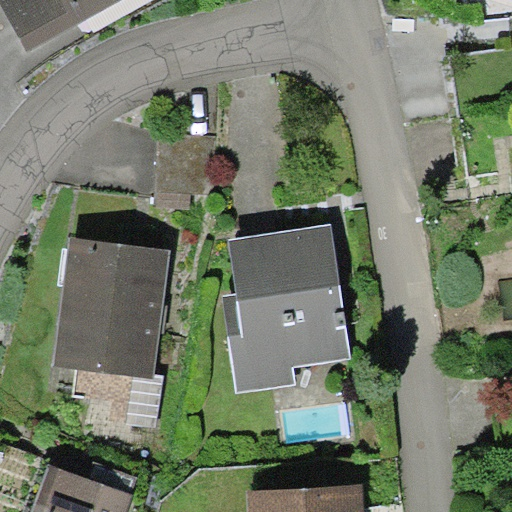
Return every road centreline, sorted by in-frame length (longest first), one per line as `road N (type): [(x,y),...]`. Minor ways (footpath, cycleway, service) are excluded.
road 1 (residential): [(343,20),(423,403),(430,511)]
road 2 (residential): [(0,206),(85,93),(187,46),(343,20)]
